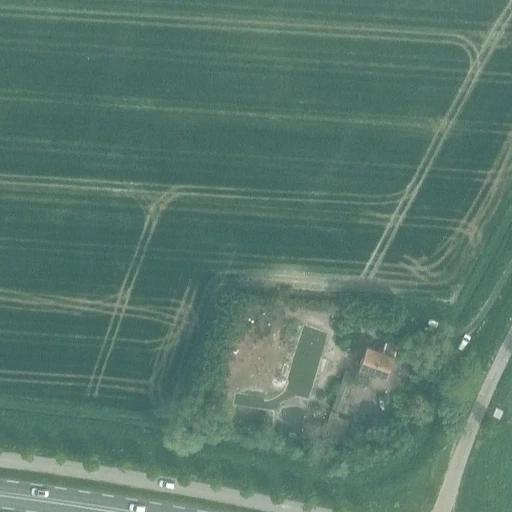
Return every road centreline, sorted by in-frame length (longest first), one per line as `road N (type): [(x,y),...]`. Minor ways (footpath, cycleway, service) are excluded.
road 1 (unclassified): [(296,511),(0,461)]
road 2 (unclassified): [(441,511),(511,339)]
